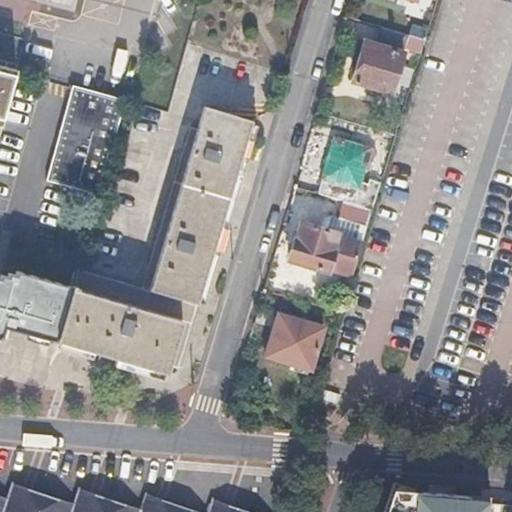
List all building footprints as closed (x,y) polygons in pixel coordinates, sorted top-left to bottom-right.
[(426,28),(412,24),(409,35),(423,39),(426,28)] [(406,34),(376,25),(371,43),(364,41),(358,61),(352,81),(388,92),(406,34)] [(0,125),(24,39),(0,32),(0,125)] [(123,100),(70,87),(67,100),(44,181),(96,195),(101,181),(123,100)] [(144,271),(201,288),(210,256),(238,161),(249,122),(201,109),(195,131),(186,129),(144,271)] [(330,138),(317,180),(357,192),(370,150),(330,138)] [(369,210),(350,204),(345,219),(365,225),(369,210)] [(339,232),(302,221),(296,238),(293,237),(291,248),(288,259),(326,271),(327,268),(350,275),(362,233),(340,226),(339,232)] [(196,305),(139,288),(76,270),(54,340),(97,353),(131,363),(146,367),(165,373),(167,366),(177,369),(196,305)] [(201,288),(144,271),(139,288),(196,305),(201,288)] [(0,328),(11,331),(18,333),(31,336),(53,342),(54,340),(67,293),(14,279),(13,283),(5,281),(3,287),(0,286),(0,328)] [(326,326),(276,310),(270,333),(263,355),(313,369),(326,326)] [(340,392),(325,387),(322,396),(337,401),(340,392)] [(242,511),(227,507),(211,502),(207,511),(193,511),(189,510),(164,502),(160,500),(156,499),(144,495),(139,510),(129,506),(125,505),(122,504),(99,496),(95,494),(90,493),(78,489),(73,505),(62,502),(58,500),(54,499),(43,495),(31,491),(28,489),(24,488),(13,484),(6,499),(0,497),(0,511),(242,511)] [(511,511),(511,498),(509,499),(509,505),(487,503),(487,497),(419,491),(417,498),(397,491),(390,511),(384,511),(383,511),(382,511),(511,511)]
